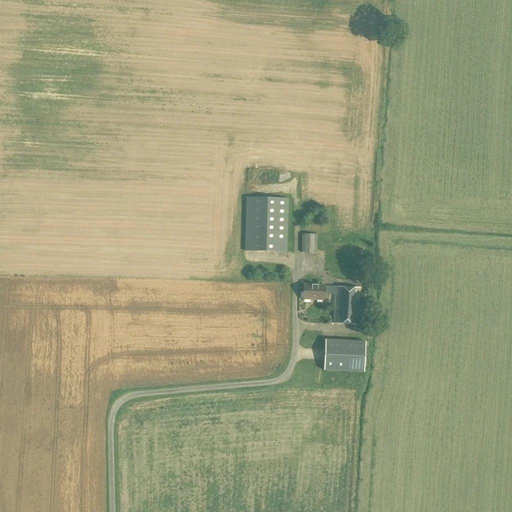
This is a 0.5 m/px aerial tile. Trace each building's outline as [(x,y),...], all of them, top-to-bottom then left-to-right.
[(303,180),(303,187),(324,188),(324,181),(303,180)] [(302,188),(302,199),(323,199),(324,188),(302,188)] [(286,253),(288,199),(246,197),(245,251),(286,253)] [(365,239),(365,199),(352,199),(352,239),(365,239)] [(316,253),(317,235),(302,234),(301,253),(316,253)] [(358,325),(360,289),(324,287),(324,286),(304,285),(303,299),(324,301),(324,294),(336,295),(334,323),(358,325)] [(365,342),(325,340),(323,371),(363,373),(365,342)]
